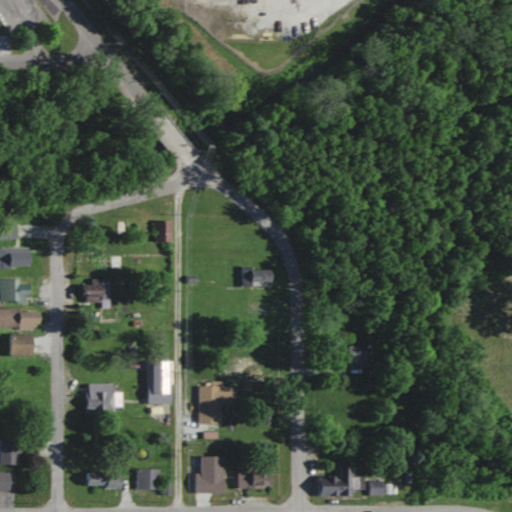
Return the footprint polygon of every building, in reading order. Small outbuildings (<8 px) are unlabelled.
[(167,220),(152,220),(152,239),(167,239),(167,220)] [(0,239),(14,239),(14,225),(0,224),(0,239)] [(26,247),(0,246),(0,266),(26,267),(26,247)] [(119,266),(119,253),(101,253),(101,247),(81,247),(81,266),(119,266)] [(266,267),(239,267),(239,285),(266,285),(266,267)] [(0,278),(0,300),(25,301),(25,279),(0,278)] [(107,278),(80,278),(80,302),(107,302),(107,278)] [(0,308),(0,327),(35,327),(35,308),(0,308)] [(28,334),(6,334),(6,356),(28,356),(28,334)] [(363,366),(363,345),(344,345),(344,366),(363,366)] [(256,358),(228,358),(228,384),(256,384),(256,358)] [(168,402),(168,360),(144,360),(144,402),(168,402)] [(91,383),(91,401),(82,401),(82,412),(118,412),(118,391),(110,391),(110,383),(91,383)] [(217,423),(217,386),(195,386),(195,423),(217,423)] [(32,410),(32,393),(0,393),(0,410),(32,410)] [(16,439),(0,439),(0,464),(16,465),(16,439)] [(220,456),(195,456),(195,493),(220,493),(220,456)] [(361,476),(346,476),(346,466),(333,466),(333,475),(321,476),(321,486),(314,486),(314,496),(347,495),(347,489),(362,489),(361,476)] [(156,488),(156,469),(134,469),(134,488),(156,488)] [(82,472),(82,487),(118,487),(118,472),(82,472)] [(233,488),(267,488),(267,473),(233,473),(233,488)] [(379,494),(379,486),(368,486),(368,494),(379,494)]
